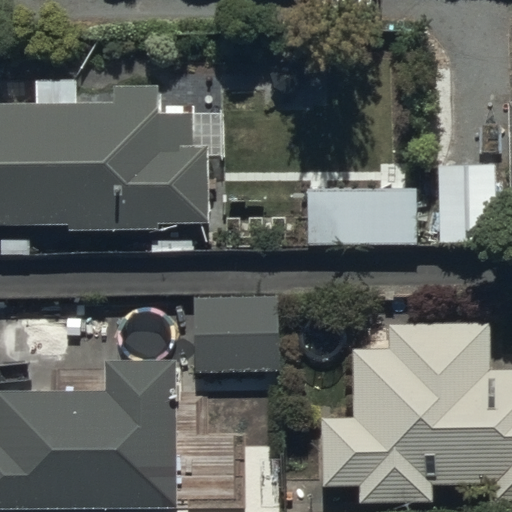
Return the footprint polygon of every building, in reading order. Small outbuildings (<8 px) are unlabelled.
[(37,105),(0,105),(0,227),(70,227),(70,232),(162,231),(162,227),(213,226),(211,146),(195,146),(194,106),(162,106),(162,84),(110,85),(110,104),(80,105),(79,76),(37,77),(37,105)] [(380,188),(309,188),(309,246),(420,245),(419,141),(380,141),(380,188)] [(497,244),(498,163),(436,163),(435,243),(497,244)] [(281,299),(195,300),(195,369),(282,368),(281,299)] [(491,322),(389,322),(389,350),(354,350),(354,417),(326,417),(326,486),(361,486),(361,504),(435,504),(435,485),(494,485),(494,499),(511,498),(511,369),(491,369),(491,322)] [(0,510),(181,510),(180,361),(105,362),(105,394),(0,394),(0,510)]
